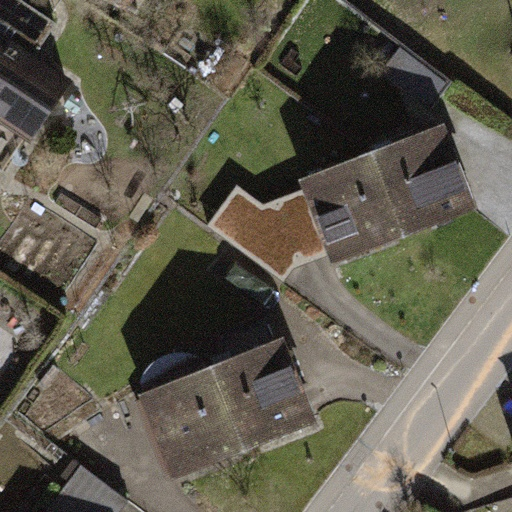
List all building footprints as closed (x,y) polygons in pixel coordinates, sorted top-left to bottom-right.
[(0,135),(3,132),(38,156),(79,97),(40,70),(62,39),(5,0),(1,0),(0,2),(0,135)] [(442,125),(370,152),(398,226),(470,199),(442,125)] [(370,152),(298,179),(326,253),(398,226),(370,152)] [(255,236),(242,256),(287,288),(301,268),(255,236)] [(282,336),(213,362),(243,443),(312,417),(282,336)] [(213,362),(143,388),(173,469),(243,443),(213,362)] [(83,475),(55,511),(127,511),(130,509),(83,475)]
